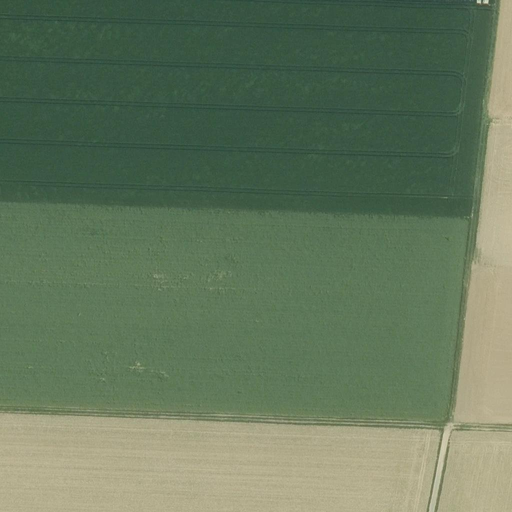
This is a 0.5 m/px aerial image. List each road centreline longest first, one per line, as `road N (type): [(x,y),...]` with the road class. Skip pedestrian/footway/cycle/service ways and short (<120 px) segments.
road 1 (track): [(496,0),(430,511)]
road 2 (track): [(511,432),(0,411)]
